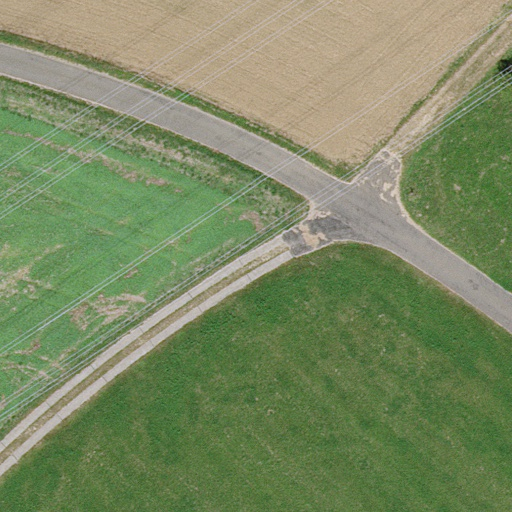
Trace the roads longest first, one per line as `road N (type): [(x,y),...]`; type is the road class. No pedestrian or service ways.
road 1 (track): [(0,455),(134,336),(357,206),(403,136),(511,22)]
road 2 (track): [(511,320),(357,206),(254,158),(0,66)]
